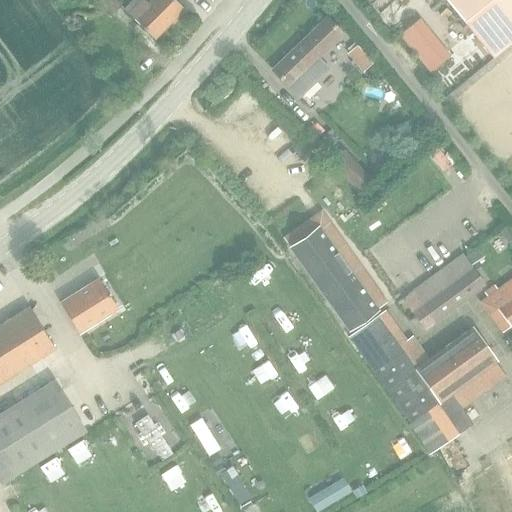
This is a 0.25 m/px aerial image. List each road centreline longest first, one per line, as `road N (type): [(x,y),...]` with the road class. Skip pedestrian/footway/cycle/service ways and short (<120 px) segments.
road 1 (unclassified): [(0,247),(152,125),(260,0)]
road 2 (unclassified): [(511,210),(343,0)]
